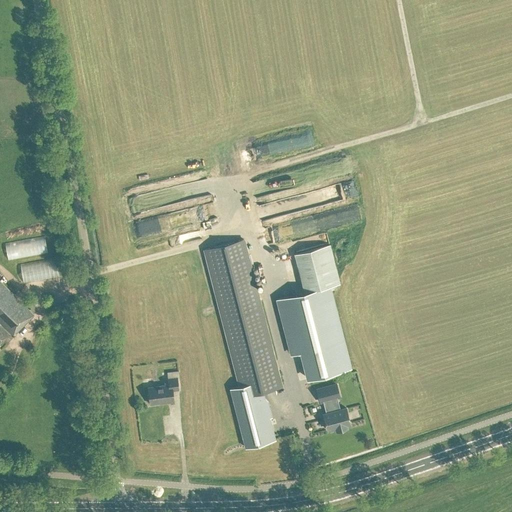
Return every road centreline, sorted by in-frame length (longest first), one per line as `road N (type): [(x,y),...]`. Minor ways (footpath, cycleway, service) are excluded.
road 1 (unclassified): [(114,509),(101,355),(37,0)]
road 2 (primary): [(114,509),(320,497),(511,432)]
